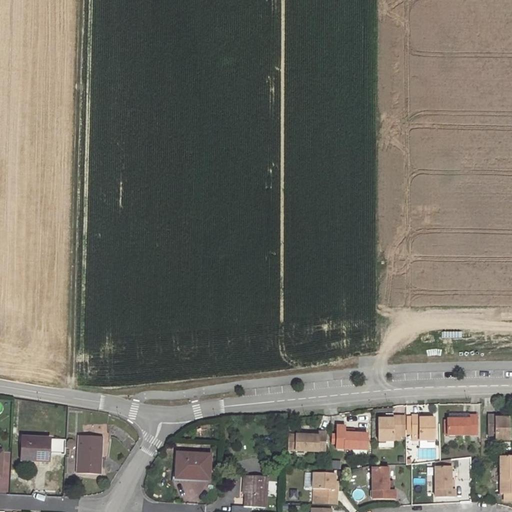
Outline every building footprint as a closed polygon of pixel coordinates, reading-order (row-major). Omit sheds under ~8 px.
[(473,412),(465,413),(465,417),(458,417),(448,417),(449,433),(474,433),(473,412)] [(390,417),(381,418),(381,442),(391,441),(391,435),(397,435),(397,414),(391,414),(390,417)] [(419,414),(410,415),(410,435),(418,435),(417,441),(433,441),(433,417),(418,418),(419,414)] [(499,414),(491,415),(491,434),(499,434),(499,439),(511,439),(511,416),(499,417),(499,414)] [(340,435),(340,443),(340,449),(368,449),(368,433),(357,433),(350,433),(350,428),(341,428),(340,435)] [(311,436),(301,436),(300,453),(326,453),(327,432),(319,432),(319,436),(311,436)] [(300,453),(301,436),(293,436),(292,453),(300,453)] [(104,439),(81,438),(80,475),(102,476),(104,439)] [(52,440),(23,439),(23,461),(51,462),(52,440)] [(207,488),(208,459),(176,458),(175,482),(183,482),(183,487),(207,488)] [(511,461),(500,462),(500,494),(506,493),(507,501),(511,500),(511,461)] [(459,486),(456,486),(451,486),(451,475),(451,464),(436,464),(436,495),(459,496),(459,486)] [(401,490),(399,490),(393,490),(393,479),(393,467),(379,468),(378,499),(401,500),(401,490)] [(309,488),(316,488),(322,488),(322,495),(341,495),(341,489),(338,489),(338,475),(309,474),(309,488)] [(234,508),(234,511),(251,511),(252,509),(268,510),(268,481),(249,480),(248,509),(234,508)] [(341,504),(341,495),(322,495),(316,495),(315,504),(341,504)]
